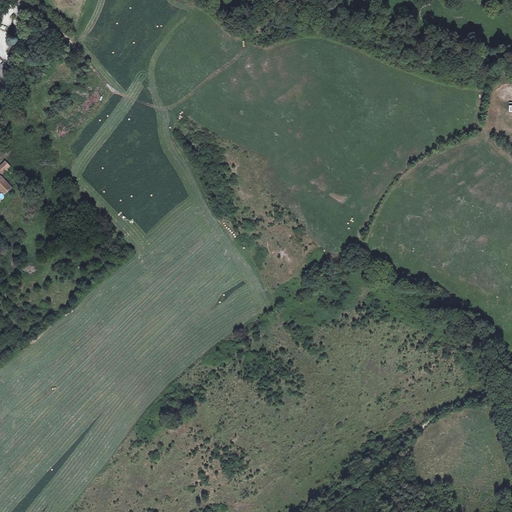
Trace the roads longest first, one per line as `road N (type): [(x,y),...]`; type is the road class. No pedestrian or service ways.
road 1 (track): [(511,395),(438,415),(325,511)]
road 2 (track): [(21,0),(113,91)]
